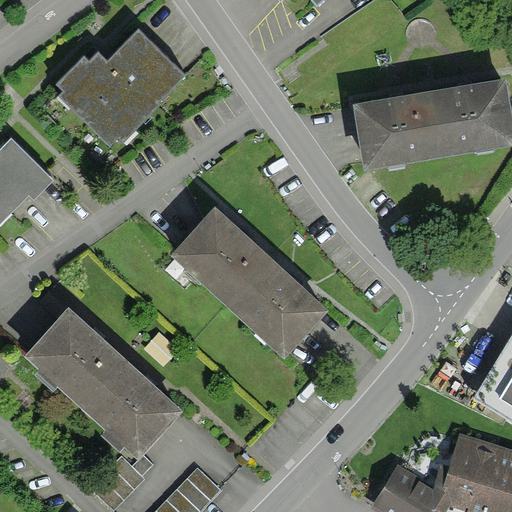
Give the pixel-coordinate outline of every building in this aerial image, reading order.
[(51,86),(109,145),(180,75),(137,31),(106,61),(92,46),(51,86)] [(365,170),(511,146),(511,116),(506,79),(466,86),(396,97),(355,104),(365,170)] [(0,219),(26,193),(30,197),(47,180),(7,141),(0,147),(0,219)] [(286,355),(327,310),(295,282),(243,235),(214,209),(173,255),(286,355)] [(138,460),(182,411),(148,380),(100,336),(69,308),(24,357),(138,460)] [(511,426),(511,332),(470,401),(511,426)] [(441,471),(433,493),(397,469),(373,505),(383,511),(438,511),(440,511),(441,511),(506,511),(511,494),(511,456),(466,442),(456,476),(441,471)] [(120,457),(91,488),(115,510),(144,479),(142,477),(155,465),(145,455),(133,468),(120,457)] [(196,511),(217,491),(196,472),(158,511),(196,511)]
